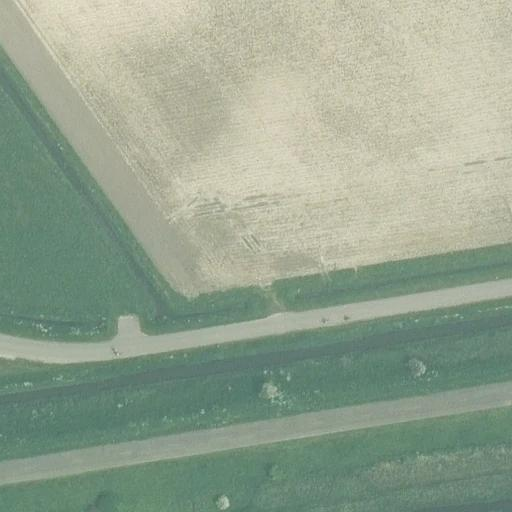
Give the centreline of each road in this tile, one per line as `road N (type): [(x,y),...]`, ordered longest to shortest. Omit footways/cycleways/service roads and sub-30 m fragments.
road 1 (unclassified): [(0,343),(69,357),(511,289)]
road 2 (unclassified): [(0,474),(511,392)]
